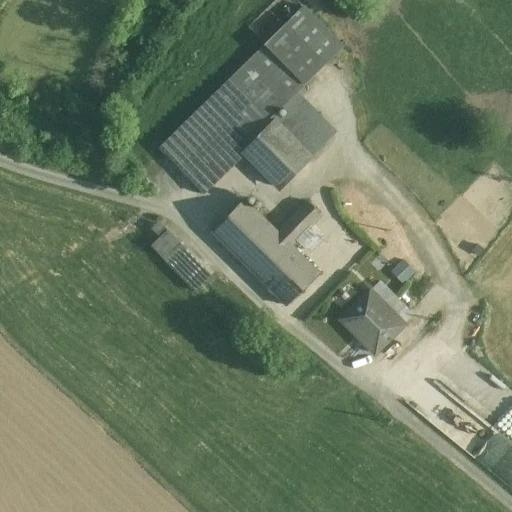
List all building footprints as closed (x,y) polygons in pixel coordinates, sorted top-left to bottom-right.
[(342,47),(303,7),(286,25),(324,64),(342,47)] [(286,25),(285,24),(266,43),(305,83),(324,64),(286,25)] [(266,43),(231,78),(251,98),(270,118),(291,97),(305,83),(266,43)] [(231,78),(159,149),(179,169),(251,98),(231,78)] [(329,136),(291,97),(270,118),(299,146),(308,156),(329,136)] [(251,98),(179,169),(202,194),(244,152),(274,122),(270,118),(251,98)] [(299,146),(274,122),(244,152),(267,174),(266,175),(279,188),(309,158),(308,156),(299,146)] [(277,231),(244,199),(211,232),(260,280),(293,247),(291,245),(277,231)] [(320,215),(306,201),(288,220),(302,234),(320,215)] [(288,220),(277,231),(291,245),(302,234),(288,220)] [(186,251),(164,230),(150,244),(172,265),(186,251)] [(293,247),(260,280),(286,306),(318,273),(293,247)] [(186,251),(172,265),(196,290),(210,275),(186,251)] [(407,257),(396,270),(409,282),(421,269),(407,257)] [(404,325),(369,291),(340,320),(375,354),(404,325)]
